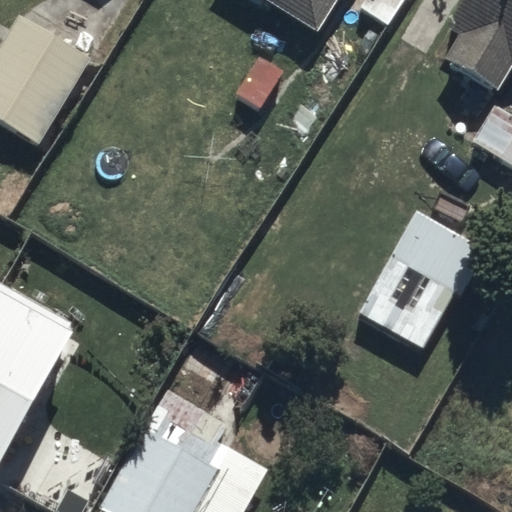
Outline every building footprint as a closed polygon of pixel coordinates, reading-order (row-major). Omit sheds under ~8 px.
[(234,0),(312,49),(342,0),(234,0)] [(511,0),(485,0),(454,53),(467,60),(449,91),(502,122),(511,104),(511,0)] [(0,56),(0,133),(39,157),(90,72),(17,29),(0,56)] [(511,135),(499,128),(478,165),(511,184),(511,135)] [(414,224),(354,322),(418,363),(450,309),(457,313),(485,267),(414,224)] [(0,504),(75,367),(61,359),(70,343),(0,304),(0,504)] [(245,511),(262,483),(216,456),(226,438),(162,402),(99,511),(245,511)]
